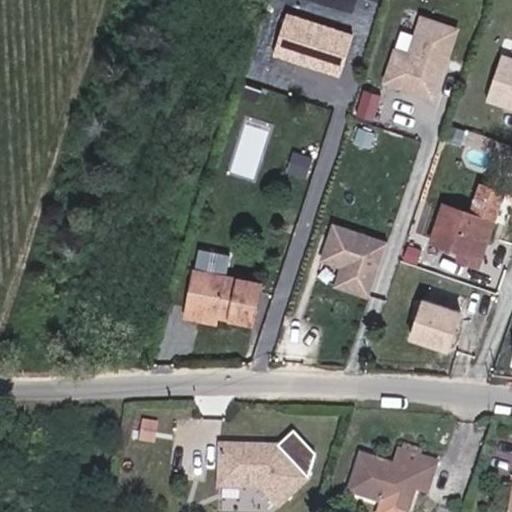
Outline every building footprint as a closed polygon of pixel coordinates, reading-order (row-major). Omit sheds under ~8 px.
[(439,98),(461,23),(420,11),(413,36),(399,31),(384,82),(439,98)] [(315,190),(324,163),(308,158),(299,185),(315,190)] [(478,266),(503,193),(481,186),(471,214),(443,205),(430,242),(461,252),(459,260),(478,266)] [(341,265),(334,283),(370,296),(390,238),(334,219),(321,258),(341,265)] [(252,324),(260,284),(194,272),(185,317),(215,323),(216,317),(252,324)] [(427,294),(463,304),(466,295),(429,285),(427,294)] [(451,350),(464,308),(421,295),(408,337),(451,350)] [(307,479),(278,448),(221,446),(220,486),(260,487),(278,507),(307,479)] [(406,511),(414,488),(418,474),(430,478),(435,463),(400,452),(395,466),(361,456),(349,492),(383,503),(380,511),(406,511)] [(425,492),(430,478),(418,474),(414,488),(425,492)]
